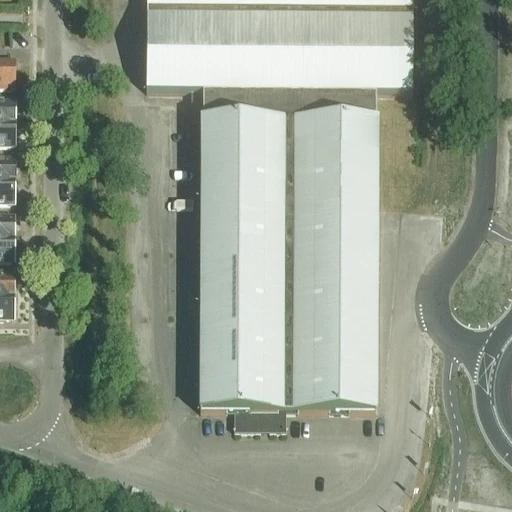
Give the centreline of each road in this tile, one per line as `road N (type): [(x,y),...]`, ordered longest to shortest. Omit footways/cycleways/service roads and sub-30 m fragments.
road 1 (unknown): [(124,0),(126,63),(160,216),(176,407),(188,448),(247,467),(338,453)]
road 2 (residential): [(52,357),(56,0)]
road 3 (unclassified): [(487,0),(484,197),(432,291),(433,308)]
road 4 (unclassified): [(433,308),(401,316),(390,489),(374,511)]
road 5 (unclassified): [(210,511),(68,460),(37,436)]
